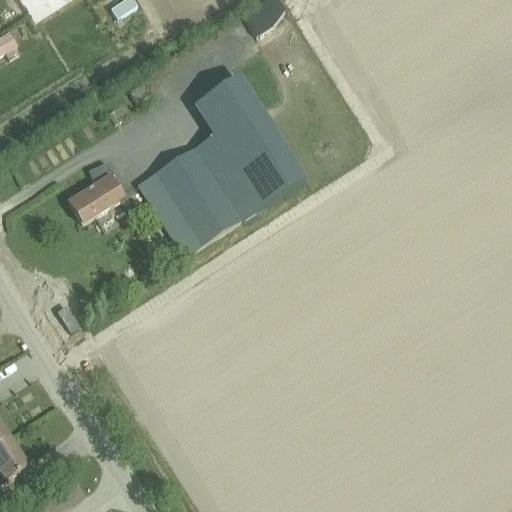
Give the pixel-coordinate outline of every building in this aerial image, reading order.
[(18,0),(35,25),(73,0),(18,0)] [(212,142),(138,189),(185,262),(305,185),(259,112),(240,82),(192,112),(212,142)] [(137,108),(151,98),(143,87),(129,97),(137,108)] [(82,230),(124,204),(110,182),(114,180),(107,168),(89,176),(95,191),(68,207),(82,230)] [(0,450),(9,445),(0,430),(0,450)] [(0,491),(5,488),(27,474),(9,445),(0,450),(0,491)]
